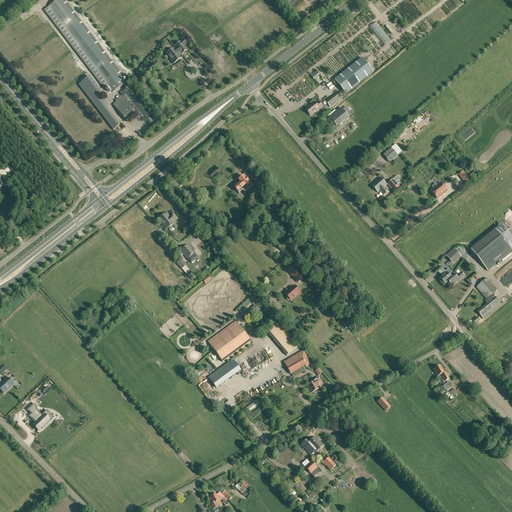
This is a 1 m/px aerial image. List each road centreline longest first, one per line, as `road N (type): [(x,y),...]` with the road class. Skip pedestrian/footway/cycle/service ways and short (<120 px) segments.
road 1 (unclassified): [(144,511),(466,333)]
road 2 (unclassified): [(466,333),(262,99)]
road 3 (unclassified): [(99,223),(228,116),(262,99)]
road 4 (tertiary): [(107,206),(239,93)]
road 5 (tertiary): [(239,93),(103,195)]
road 6 (unclassified): [(209,97),(126,162),(101,161),(83,171)]
road 7 (tertiary): [(251,84),(357,0)]
road 8 (secondary): [(0,287),(107,206)]
road 9 (unclassified): [(89,511),(0,419)]
road 10 (secondary): [(97,200),(0,277)]
